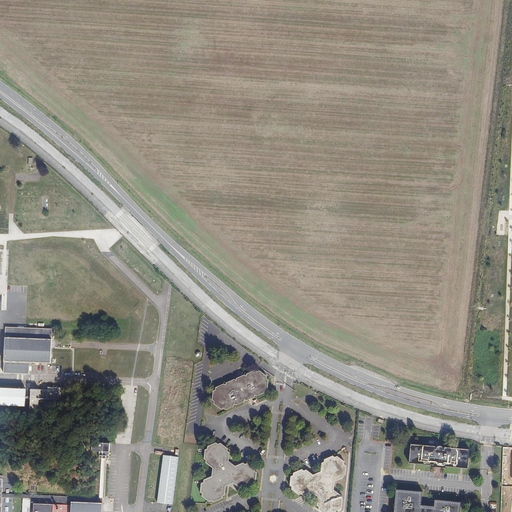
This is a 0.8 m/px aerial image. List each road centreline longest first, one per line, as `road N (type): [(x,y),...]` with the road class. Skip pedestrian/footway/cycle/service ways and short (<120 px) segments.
road 1 (track): [(504,0),(461,383),(468,407)]
road 2 (secondary): [(173,248),(229,305),(309,361),(420,406),(511,422)]
road 3 (secondary): [(511,413),(435,400),(346,370),(247,309),(173,248)]
road 4 (secondary): [(122,196),(82,149),(0,86)]
road 5 (secondary): [(0,96),(122,196)]
